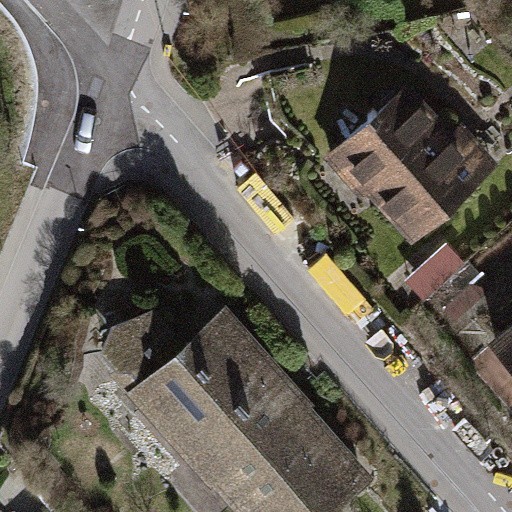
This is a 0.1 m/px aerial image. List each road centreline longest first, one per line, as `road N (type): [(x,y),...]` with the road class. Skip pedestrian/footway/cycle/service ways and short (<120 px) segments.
road 1 (residential): [(122,83),(507,511)]
road 2 (residential): [(0,370),(122,83)]
